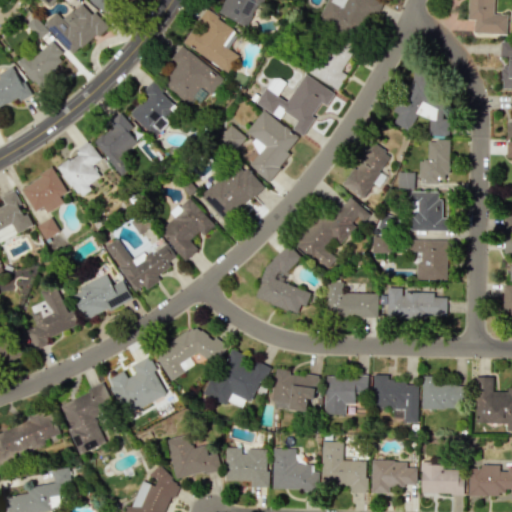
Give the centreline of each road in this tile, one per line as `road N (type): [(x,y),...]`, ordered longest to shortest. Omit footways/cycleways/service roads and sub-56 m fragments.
road 1 (residential): [(416,0),(374,85),(275,217),(159,315),(83,361),(0,397)]
road 2 (residential): [(412,10),(463,60),(479,101),(475,351)]
road 3 (residential): [(203,283),(252,326),(297,344),(511,351)]
road 4 (tertiary): [(172,0),(91,95),(0,159)]
